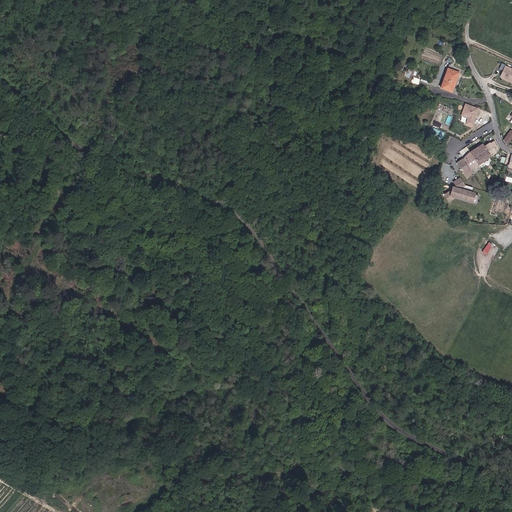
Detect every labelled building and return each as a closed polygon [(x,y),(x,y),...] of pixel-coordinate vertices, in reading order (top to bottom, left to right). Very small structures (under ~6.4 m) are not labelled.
[(511,68),(504,65),(499,78),(511,83),(511,68)] [(449,69),(448,70),(441,88),(454,93),(461,75),(461,74),(449,69)] [(478,109),(464,103),(460,116),(466,118),(464,125),(471,128),(478,109)] [(432,126),(428,136),(440,141),(445,132),(432,126)] [(494,154),(493,153),(497,150),(492,143),(488,145),(487,144),(482,148),(479,144),(454,162),(464,175),(489,158),(494,154)] [(465,186),(459,178),(452,183),(456,188),(451,187),(450,191),(442,195),(447,203),(455,199),(472,204),(475,194),(460,189),(465,186)] [(489,242),(482,251),(486,254),(493,245),(489,242)]
